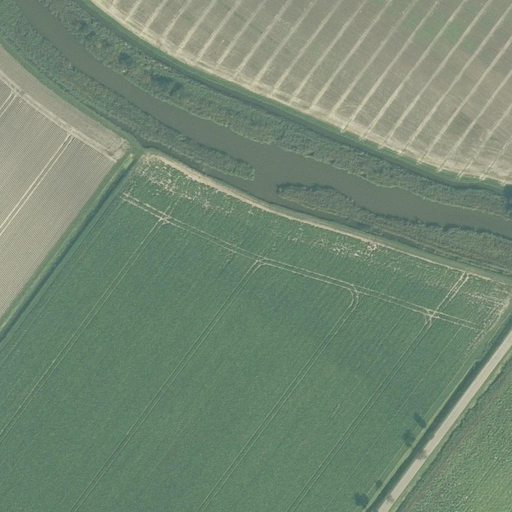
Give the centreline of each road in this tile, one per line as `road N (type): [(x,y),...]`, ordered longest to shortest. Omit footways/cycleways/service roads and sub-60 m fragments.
road 1 (track): [(93,0),(174,58),(446,174),(511,188)]
road 2 (unclassified): [(383,511),(511,338)]
